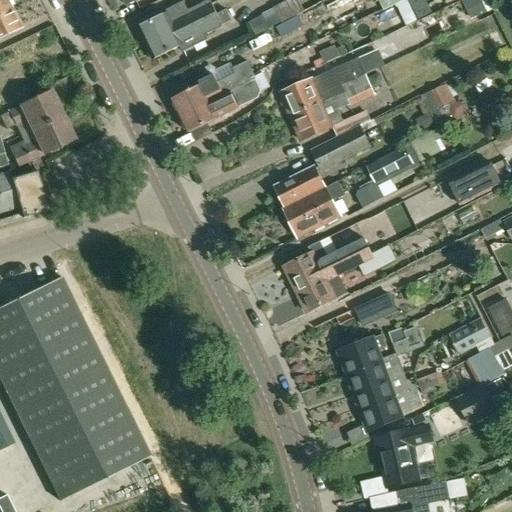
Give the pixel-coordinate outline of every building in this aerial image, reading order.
[(0,0),(0,14),(11,9),(6,0),(0,0)] [(281,23),(305,11),(299,0),(286,0),(273,7),(274,9),(249,22),(256,35),(281,23)] [(407,0),(403,0),(401,1),(395,4),(396,8),(398,8),(406,26),(417,20),(412,9),(407,0)] [(489,0),(467,0),(464,1),(473,21),(495,11),(489,0)] [(184,2),(167,10),(168,13),(139,27),(139,26),(137,27),(144,42),(158,35),(159,38),(174,31),(176,34),(198,23),(198,22),(217,14),(210,1),(188,11),(184,2)] [(0,36),(19,27),(11,9),(0,14),(0,36)] [(158,35),(144,42),(152,59),(179,46),(182,51),(207,39),(205,35),(222,27),(221,25),(232,20),(226,9),(217,14),(216,14),(198,22),(198,23),(176,34),(174,31),(159,38),(158,35)] [(441,55),(496,37),(491,22),(436,40),(441,55)] [(322,64),(350,55),(347,44),(319,54),(322,64)] [(427,66),(441,62),(436,45),(422,50),(427,66)] [(312,79),(281,93),(291,116),(322,103),(321,101),(333,96),(334,97),(344,93),(345,93),(342,86),(365,75),(358,59),(333,70),(312,80),(312,79)] [(201,85),(173,99),(181,116),(231,92),(251,82),(250,81),(249,80),(248,79),(254,75),(249,65),(248,62),(233,69),(230,63),(213,72),(214,75),(200,82),(201,85)] [(231,92),(181,116),(188,132),(189,134),(191,132),(209,124),(219,119),(218,119),(219,118),(244,106),(242,103),(259,95),(261,94),(261,92),(269,88),(262,74),(254,78),(255,80),(252,82),(251,82),(231,92)] [(322,103),(291,116),(301,140),(332,126),(343,122),(338,110),(349,104),(350,107),(375,95),(365,75),(342,86),(345,93),(344,93),(334,97),(333,96),(321,101),(322,103)] [(445,85),(438,89),(423,96),(432,113),(451,103),(454,102),(445,85)] [(8,112),(8,113),(0,116),(0,117),(5,130),(15,125),(20,136),(62,115),(50,91),(8,112)] [(62,115),(20,136),(22,142),(8,148),(18,168),(74,140),(62,115)] [(371,147),(360,126),(311,151),(322,173),(371,147)] [(411,166),(402,149),(368,166),(376,182),(359,191),(357,196),(364,208),(385,197),(378,184),(411,166)] [(311,194),(326,187),(315,165),(273,186),(284,207),(284,208),(311,194)] [(491,165),(451,186),(462,208),(502,188),(491,165)] [(11,179),(9,171),(0,173),(0,219),(21,213),(23,218),(48,210),(37,172),(11,179)] [(284,208),(284,207),(283,208),(297,236),(339,215),(333,204),(334,199),(344,195),(337,181),(326,187),(311,194),(284,208)] [(511,216),(502,222),(511,240),(511,216)] [(311,253),(284,267),(298,295),(325,282),(325,280),(336,274),(337,276),(359,265),(370,259),(370,258),(373,256),(372,253),(364,238),(336,252),(329,238),(309,249),(311,253)] [(388,245),(372,253),(373,256),(370,258),(370,259),(359,265),(364,276),(395,260),(389,248),(388,245)] [(325,282),(298,295),(307,313),(346,293),(337,276),(336,274),(325,280),(325,282)] [(0,380),(60,502),(150,457),(61,278),(0,308),(0,380)] [(491,308),(507,337),(511,334),(511,302),(510,298),(491,308)] [(364,327),(375,321),(368,305),(357,311),(364,327)] [(490,341),(488,337),(490,336),(481,320),(449,336),(460,356),(490,341)] [(392,344),(396,353),(396,354),(382,359),(383,362),(347,376),(353,395),(405,375),(397,355),(409,350),(419,346),(412,328),(402,332),(405,339),(392,344)] [(405,339),(402,332),(401,328),(388,333),(392,344),(405,339)] [(396,354),(396,353),(382,359),(379,350),(386,348),(381,335),(374,338),(374,337),(338,352),(347,376),(383,362),(382,359),(396,354)] [(495,357),(511,348),(511,337),(511,336),(490,347),(495,357)] [(469,361),(475,372),(496,361),(490,349),(469,361)] [(417,381),(422,395),(441,388),(436,374),(417,381)] [(405,375),(353,395),(360,413),(396,398),(417,390),(413,379),(407,381),(405,375)] [(500,380),(486,386),(459,400),(470,423),(497,410),(511,404),(500,380)] [(417,390),(396,398),(360,413),(367,432),(403,418),(402,415),(423,407),(417,390)] [(0,451),(19,442),(0,402),(0,451)] [(431,441),(428,427),(407,432),(407,431),(375,438),(387,487),(418,480),(410,446),(431,441)] [(374,511),(451,511),(449,500),(446,482),(446,481),(407,489),(396,491),(396,493),(398,508),(374,511)]
